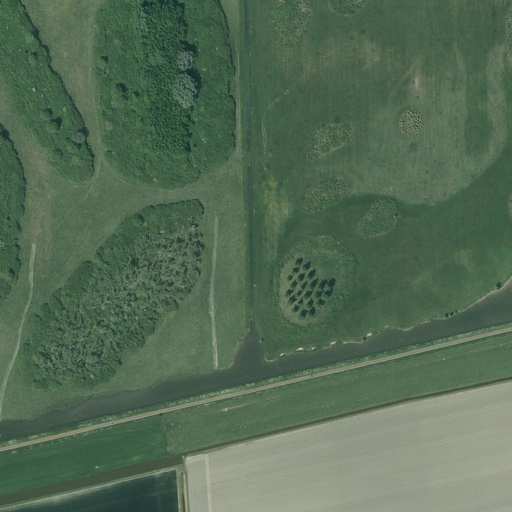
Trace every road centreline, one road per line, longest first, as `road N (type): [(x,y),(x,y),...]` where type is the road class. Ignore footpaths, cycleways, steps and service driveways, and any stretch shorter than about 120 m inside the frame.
road 1 (track): [(91,0),(80,23),(80,60),(103,188),(99,212),(37,287),(9,355),(0,359)]
road 2 (track): [(103,188),(242,192)]
